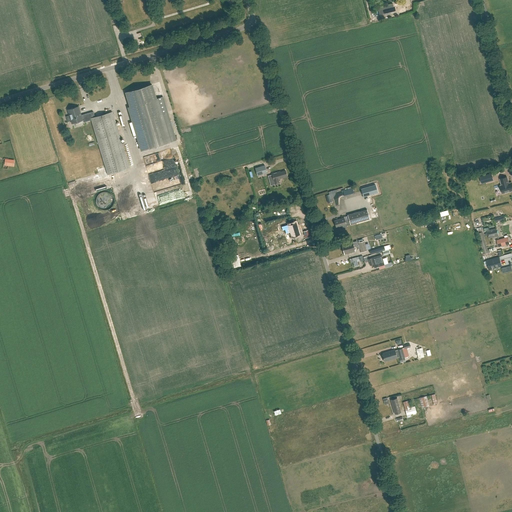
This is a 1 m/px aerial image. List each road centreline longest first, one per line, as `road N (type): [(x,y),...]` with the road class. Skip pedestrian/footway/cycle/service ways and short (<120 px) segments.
road 1 (unclassified): [(398,511),(255,23)]
road 2 (track): [(119,178),(71,192),(139,418)]
road 3 (unclassified): [(0,101),(255,23)]
